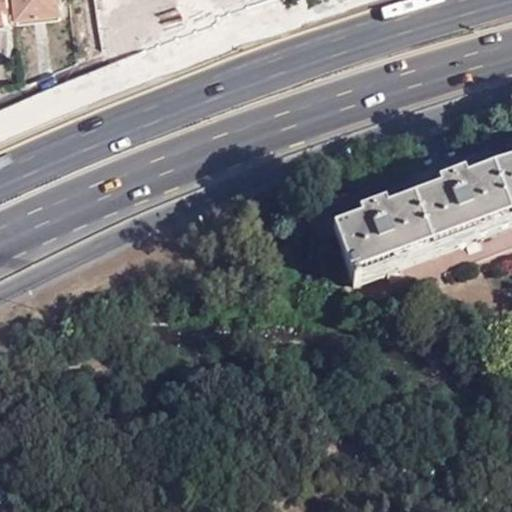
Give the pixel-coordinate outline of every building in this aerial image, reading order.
[(0,0),(0,23),(11,22),(8,0),(0,0)] [(17,0),(18,12),(62,8),(60,0),(17,0)] [(63,17),(62,8),(18,12),(20,21),(63,17)] [(125,20),(131,49),(186,38),(181,9),(125,20)] [(511,164),(490,171),(330,230),(350,291),(356,290),(355,282),(380,273),(383,280),(398,275),(396,267),(462,244),(465,251),(478,247),(476,238),(510,224),(511,224),(511,164)] [(273,250),(276,274),(292,273),(291,248),(273,250)] [(380,511),(383,501),(367,497),(364,511),(380,511)]
